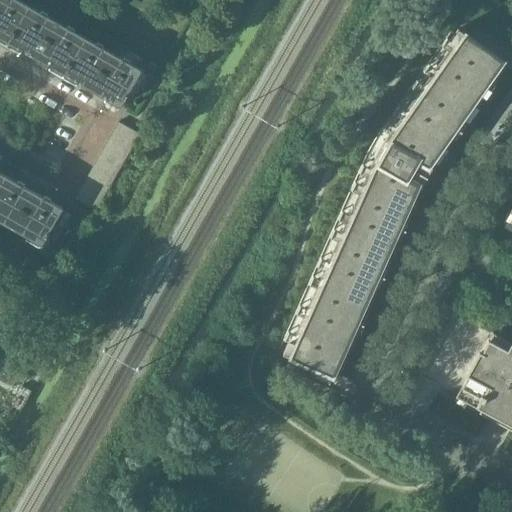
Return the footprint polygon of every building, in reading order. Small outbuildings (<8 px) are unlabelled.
[(0,0),(0,39),(7,43),(29,6),(16,0),(0,0)] [(85,38),(29,6),(7,43),(64,75),(85,38)] [(365,156),(280,346),(285,348),(283,354),(291,357),(295,359),(353,384),(353,382),(339,376),(424,188),(415,183),(425,165),(434,170),(506,67),(511,71),(511,68),(469,38),(466,36),(465,35),(462,32),(458,30),(454,35),(450,32),(377,136),(365,156)] [(141,70),(85,38),(64,75),(120,107),(141,70)] [(140,135),(118,123),(113,132),(134,144),(140,135)] [(129,154),(134,144),(113,132),(107,142),(129,154)] [(129,154),(107,142),(102,151),(123,164),(129,154)] [(123,164),(102,151),(96,161),(118,173),(123,164)] [(118,173),(96,161),(91,170),(113,183),(118,173)] [(113,183),(91,170),(86,180),(107,192),(113,183)] [(0,187),(0,222),(41,246),(62,209),(6,177),(0,187)] [(107,192),(86,180),(80,190),(102,202),(107,192)] [(102,202),(80,190),(75,199),(96,212),(102,202)] [(511,208),(503,225),(511,229),(511,208)] [(480,345),(460,382),(480,392),(470,410),(488,420),(489,420),(491,421),(493,417),(497,410),(511,418),(508,425),(509,426),(506,430),(508,431),(510,431),(511,432),(511,344),(505,340),(498,355),(480,345)]
